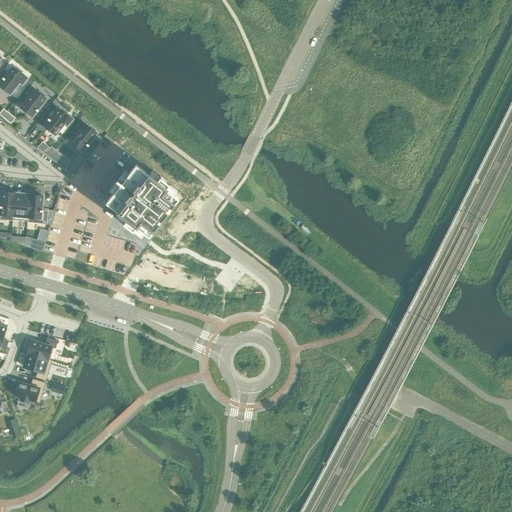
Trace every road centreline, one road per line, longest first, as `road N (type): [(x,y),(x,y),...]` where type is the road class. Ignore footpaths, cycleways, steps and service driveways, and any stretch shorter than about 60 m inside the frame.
road 1 (unclassified): [(260,338),(276,288),(208,233),(204,215),(257,135),(327,0)]
road 2 (residential): [(117,147),(77,196),(47,286)]
road 3 (tertiary): [(47,286),(166,325)]
road 4 (residential): [(0,170),(54,174),(0,128)]
